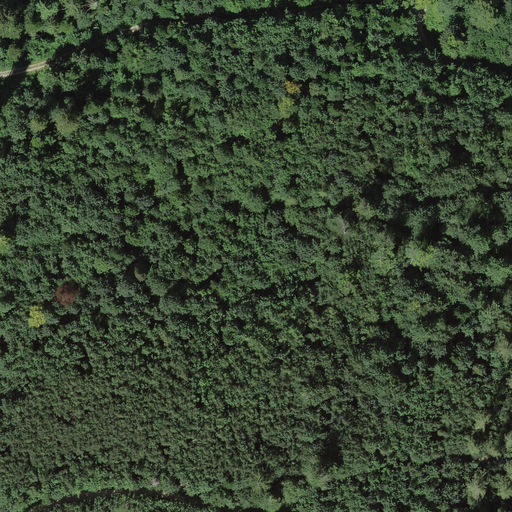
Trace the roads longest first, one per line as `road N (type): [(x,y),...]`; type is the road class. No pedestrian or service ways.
road 1 (track): [(0,73),(174,20),(421,1)]
road 2 (track): [(229,511),(158,492),(77,495),(30,511)]
road 3 (track): [(423,0),(419,39),(433,52),(511,74)]
